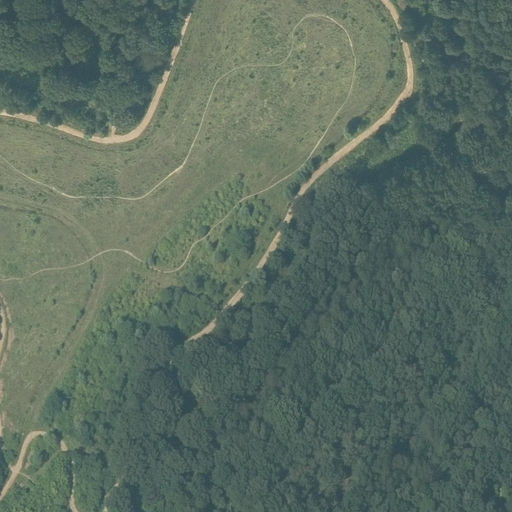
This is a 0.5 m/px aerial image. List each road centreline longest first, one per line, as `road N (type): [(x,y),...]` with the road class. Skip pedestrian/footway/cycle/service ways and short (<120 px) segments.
road 1 (track): [(108,511),(167,362),(233,305),(306,185),(408,87),(410,61),(384,0)]
road 2 (track): [(287,0),(310,49),(291,88),(187,188),(98,297)]
road 3 (track): [(0,199),(69,221),(100,272),(98,297),(40,399),(0,493)]
road 4 (track): [(194,0),(147,117),(133,133),(100,138),(0,111)]
road 5 (track): [(511,281),(372,511)]
road 6 (track): [(99,0),(119,81),(114,128),(141,127)]
